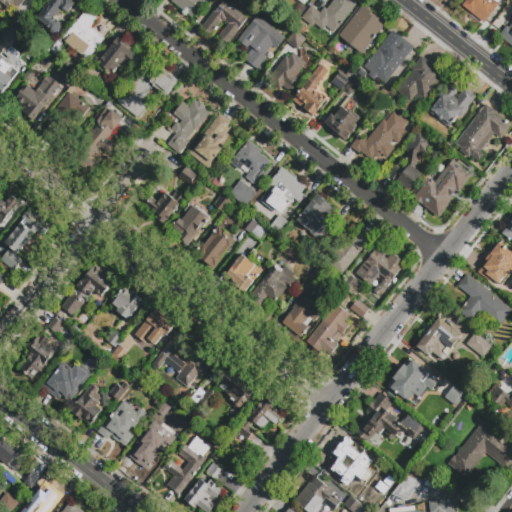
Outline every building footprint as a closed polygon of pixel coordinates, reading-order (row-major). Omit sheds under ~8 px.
[(5,7),(0,3),(0,0),(25,0),(19,8),(14,4),(12,6),(8,3),(5,7)] [(34,38),(28,33),(34,26),(30,23),(48,0),(71,0),(75,3),(69,10),(67,12),(62,8),(54,18),(61,23),(53,33),(46,27),(42,32),(40,31),(34,38)] [(170,1),(170,0),(205,0),(191,18),(186,14),(184,17),(179,14),(182,10),(170,1)] [(200,27),(223,0),(227,3),(228,1),(231,1),(234,3),(235,6),(234,7),(247,18),(227,43),(218,37),(228,24),(225,20),(221,21),(209,35),(200,27)] [(333,0),(355,0),(358,2),(333,33),(325,27),(322,30),(314,23),(311,27),(300,18),(310,5),(319,13),(323,7),(326,9),(333,0)] [(462,6),(466,0),(493,0),(499,4),(484,23),(462,6)] [(383,25),(360,54),(338,36),(363,4),(375,13),(372,16),(383,25)] [(87,60),(62,39),(87,8),(99,18),(90,29),(104,40),(87,60)] [(18,30),(7,21),(15,12),(25,21),(18,30)] [(511,14),(511,12),(511,45),(498,35),(506,25),(509,28),(511,23),(511,14)] [(237,42),(252,23),(256,26),(261,19),(285,38),(276,50),(271,46),(264,55),(266,56),(256,69),(244,59),(248,54),(242,50),(244,47),(237,42)] [(24,38),(16,49),(2,39),(10,28),(24,38)] [(414,47),(385,84),(378,79),(375,82),(367,76),(370,73),(364,68),(393,30),(414,47)] [(306,40),(298,50),(287,42),(295,31),(306,40)] [(56,45),(48,55),(38,47),(47,37),(56,45)] [(96,65),(116,38),(129,48),(128,50),(137,57),(128,69),(121,63),(117,68),(116,66),(109,75),(96,65)] [(52,52),(59,44),(73,56),(66,64),(52,52)] [(291,53),(305,65),(295,77),(300,80),(289,94),(281,87),(278,91),(268,82),(273,76),(271,74),(285,57),(287,59),(291,53)] [(0,54),(8,61),(6,63),(11,67),(5,74),(13,80),(1,95),(0,94),(0,54)] [(443,75),(423,100),(416,94),(409,102),(395,91),(412,70),(411,69),(421,56),(443,75)] [(82,75),(91,65),(103,76),(95,86),(82,75)] [(328,71),(312,91),(324,101),(313,115),(292,100),(320,65),(328,71)] [(163,69),(178,80),(165,97),(154,88),(134,114),(118,102),(146,66),(158,75),(163,69)] [(75,78),(67,87),(54,77),(62,67),(75,78)] [(330,84),(340,70),(350,78),(340,92),(330,84)] [(47,76),(58,85),(51,94),(53,95),(33,120),(20,109),(23,106),(14,99),(26,84),(35,91),(47,76)] [(89,108),(81,118),(79,116),(69,127),(73,130),(60,147),(44,134),(50,127),(46,124),(52,116),(51,115),(67,94),(65,93),(78,77),(88,85),(84,90),(78,85),(71,93),(89,108)] [(345,89),(352,79),(358,83),(350,93),(345,89)] [(464,89),(475,97),(467,108),(467,110),(462,117),(459,117),(449,129),(429,112),(448,87),(452,87),(456,89),(456,93),(455,95),(458,97),(464,89)] [(198,101),(205,107),(204,108),(210,114),(201,125),(200,124),(187,140),(189,142),(179,154),(168,145),(176,134),(171,130),(177,123),(179,124),(182,121),(173,114),(182,102),(188,107),(194,100),(197,103),(198,101)] [(479,162),(470,155),(468,157),(460,150),(462,148),(456,143),(486,105),(511,124),(500,139),(494,134),(480,151),(484,155),(479,162)] [(340,106),(347,112),(349,110),(360,119),(355,126),(357,127),(347,140),(324,123),(331,114),(333,116),(340,106)] [(95,121),(106,107),(122,119),(107,138),(116,145),(110,153),(101,146),(98,149),(100,150),(96,156),(94,154),(91,157),(98,162),(91,171),(70,155),(92,128),(93,129),(98,123),(95,121)] [(350,147),(358,136),(365,141),(382,119),(386,122),(394,112),(407,122),(402,128),(407,132),(398,144),(393,140),(389,144),(394,148),(387,158),(381,154),(378,158),(374,155),(371,160),(360,151),(359,153),(350,147)] [(220,116),(229,123),(228,125),(231,128),(223,138),(225,140),(219,147),(222,149),(216,157),(219,160),(211,171),(189,154),(220,116)] [(387,176),(396,165),(399,168),(402,164),(405,166),(406,153),(404,150),(418,133),(430,143),(428,157),(418,155),(415,170),(421,175),(407,191),(396,182),(395,183),(387,176)] [(249,142),(262,152),(260,154),(271,163),(254,184),(246,178),(251,172),(235,160),(249,142)] [(431,207),(419,198),(432,182),(434,184),(453,160),(471,174),(451,199),(445,194),(442,199),(439,197),(431,207)] [(188,185),(178,177),(185,168),(195,175),(188,185)] [(304,195),(298,201),(294,198),(281,216),(261,202),(270,190),(267,187),(282,168),(306,186),(301,192),(304,195)] [(229,193),(240,180),(255,193),(244,205),(229,193)] [(166,193),(172,198),(177,191),(185,197),(163,225),(155,218),(156,216),(146,209),(148,206),(145,204),(150,198),(157,204),(166,193)] [(231,203),(223,212),(213,204),(221,195),(231,203)] [(330,222),(317,239),(309,233),(310,232),(297,222),(318,195),(327,202),(326,204),(332,209),(326,218),(330,222)] [(0,226),(0,196),(5,201),(9,196),(18,204),(0,226)] [(189,204),(208,218),(185,248),(179,244),(181,241),(175,237),(178,234),(171,228),(178,218),(181,221),(188,212),(185,210),(189,204)] [(23,222),(30,213),(50,229),(43,238),(39,234),(19,259),(24,263),(15,273),(2,263),(11,251),(6,247),(25,224),(23,222)] [(279,235),(270,228),(279,216),(288,223),(279,235)] [(262,244),(242,228),(250,218),(270,234),(262,244)] [(511,241),(502,233),(511,221),(511,241)] [(219,227),(229,235),(229,236),(235,241),(215,267),(213,265),(210,268),(193,255),(202,243),(205,245),(219,227)] [(342,275),(329,265),(334,258),(326,251),(337,237),(350,246),(362,230),(371,237),(342,275)] [(379,242),(389,250),(383,257),(387,259),(392,253),(404,263),(379,296),(371,290),(381,276),(378,274),(370,285),(355,273),(379,242)] [(315,262),(303,254),(311,243),(323,251),(315,262)] [(476,273),(486,260),(483,258),(492,246),(495,248),(499,243),(511,253),(511,273),(505,282),(501,278),(496,284),(491,280),(489,283),(476,273)] [(230,281),(231,279),(225,274),(241,255),(261,271),(244,292),(230,281)] [(115,282),(102,298),(93,291),(73,315),(61,305),(95,265),(115,282)] [(285,266),(295,274),(291,279),(295,282),(288,289),(286,288),(271,307),(263,300),(259,306),(248,297),(273,265),(281,271),(285,266)] [(335,283),(327,294),(309,280),(316,270),(335,283)] [(472,322),(458,311),(470,296),(456,286),(466,274),(511,309),(498,327),(480,313),(472,322)] [(354,296),(340,287),(348,276),(362,285),(354,296)] [(118,309),(111,303),(124,287),(142,302),(127,320),(116,311),(118,309)] [(321,311),(314,320),(312,318),(306,326),(307,327),(300,337),(281,323),(301,296),(321,311)] [(368,309),(361,317),(350,308),(357,300),(368,309)] [(349,326),(342,334),(337,331),(330,339),(338,346),(330,356),(323,350),(319,354),(305,343),(335,304),(349,315),(344,322),(349,326)] [(145,343),(134,334),(155,310),(174,326),(165,337),(163,335),(155,345),(148,339),(145,343)] [(65,325),(56,335),(46,327),(55,317),(65,325)] [(439,318),(463,336),(444,361),(433,352),(429,357),(416,347),(439,318)] [(113,330),(122,337),(109,353),(101,346),(113,330)] [(187,389),(175,379),(179,374),(164,362),(157,370),(151,366),(177,332),(188,341),(185,344),(195,353),(201,345),(212,354),(205,362),(210,366),(200,379),(197,376),(187,389)] [(483,359),(465,344),(475,333),(492,347),(483,359)] [(41,335),(48,341),(45,345),(55,353),(45,365),(48,367),(42,375),(38,372),(33,377),(21,368),(28,359),(25,356),(32,347),(28,344),(35,336),(38,339),(41,335)] [(115,359),(111,355),(119,345),(128,352),(120,362),(115,359)] [(408,366),(413,361),(430,375),(431,374),(440,382),(433,391),(427,386),(419,395),(421,397),(413,407),(391,389),(397,381),(393,378),(405,363),(408,366)] [(76,365),(87,373),(72,393),(71,392),(66,398),(59,393),(53,399),(41,389),(61,363),(68,369),(70,366),(73,369),(76,365)] [(252,398),(242,411),(233,403),(235,401),(224,392),(227,389),(219,383),(224,376),(252,398)] [(128,387),(117,400),(108,393),(115,384),(119,387),(123,382),(128,387)] [(93,385),(101,392),(98,395),(103,399),(96,407),(101,412),(89,426),(82,420),(80,423),(69,413),(93,385)] [(443,398),(453,387),(465,396),(455,408),(443,398)] [(490,398),(498,388),(511,399),(511,407),(506,403),(502,408),(490,398)] [(219,397),(204,416),(189,404),(201,389),(206,393),(209,390),(219,397)] [(424,425),(412,439),(402,430),(394,440),(382,430),(374,440),(369,436),(364,442),(355,434),(371,414),(365,409),(380,392),(393,402),(387,410),(396,418),(395,419),(402,425),(410,414),(424,425)] [(264,397),(275,405),(271,410),(282,419),(276,428),(269,422),(263,430),(248,418),(264,397)] [(470,418),(459,410),(466,400),(477,408),(470,418)] [(110,436),(104,444),(94,435),(107,419),(108,421),(123,402),(131,408),(134,404),(145,414),(134,428),(133,427),(129,432),(133,436),(124,447),(110,436)] [(135,462),(124,454),(153,418),(164,427),(162,429),(172,437),(164,446),(157,440),(151,448),(157,454),(151,461),(142,453),(135,462)] [(511,448),(511,460),(505,469),(485,453),(465,478),(440,459),(431,470),(419,460),(434,441),(454,457),(481,423),(511,448)] [(243,424),(254,432),(247,440),(237,432),(243,424)] [(178,494),(166,484),(173,475),(168,471),(174,464),(180,469),(187,461),(179,456),(188,445),(189,446),(196,437),(210,448),(203,457),(206,459),(178,494)] [(17,454),(6,468),(0,462),(0,438),(3,441),(2,442),(17,454)] [(330,457),(337,448),(343,453),(350,443),(364,455),(364,456),(370,461),(368,463),(370,465),(366,471),(363,469),(358,474),(356,473),(346,485),(334,476),(342,467),(330,457)] [(216,481),(205,472),(213,463),(224,472),(216,481)] [(18,482),(31,465),(41,473),(28,489),(18,482)] [(421,481),(406,501),(390,495),(406,475),(421,481)] [(6,496),(0,491),(0,485),(7,476),(16,483),(6,496)] [(208,478),(217,486),(215,488),(221,493),(215,501),(218,503),(210,511),(204,511),(196,505),(194,508),(183,499),(199,479),(204,483),(208,478)] [(340,502),(332,511),(329,509),(326,511),(307,511),(294,502),(309,483),(310,484),(315,478),(333,492),(331,496),(340,502)] [(50,485),(63,495),(50,511),(41,511),(29,502),(36,493),(41,497),(50,485)] [(360,504),(353,511),(351,511),(343,504),(349,496),(360,504)] [(453,499),(454,511),(410,511),(418,511),(424,511),(429,511),(429,502),(453,499)] [(61,511),(70,501),(83,511),(61,511)]
